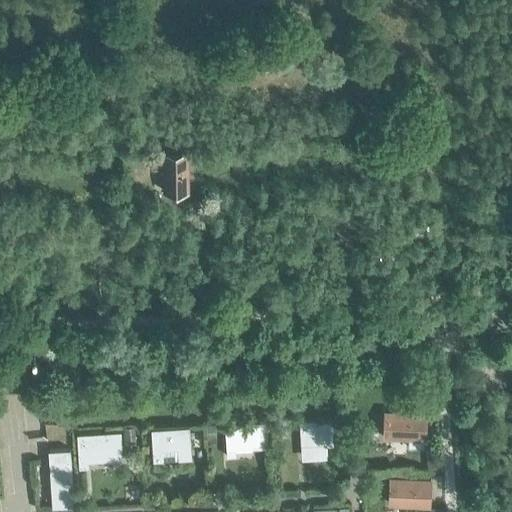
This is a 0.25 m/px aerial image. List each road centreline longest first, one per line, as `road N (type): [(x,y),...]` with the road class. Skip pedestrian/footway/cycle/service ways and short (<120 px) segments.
road 1 (unclassified): [(511,322),(256,352),(0,368)]
road 2 (track): [(443,329),(452,511)]
